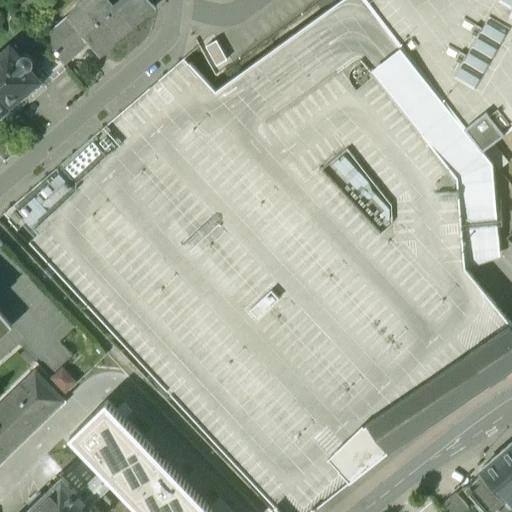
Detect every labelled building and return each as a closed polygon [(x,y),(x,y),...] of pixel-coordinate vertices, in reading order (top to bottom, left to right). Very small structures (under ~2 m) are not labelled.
[(364,0),(342,0),(215,92),(189,64),(188,65),(182,59),(3,214),(8,221),(17,231),(25,223),(37,236),(29,244),(275,505),(282,511),(309,511),(316,507),(316,506),(350,480),(389,449),(397,443),(397,444),(477,390),(476,389),(489,381),(490,382),(501,375),(502,376),(511,370),(511,324),(465,267),(455,175),(370,70),(379,63),(392,53),(400,46),(364,0)] [(76,26),(75,27),(89,43),(100,55),(155,8),(147,0),(121,0),(114,7),(107,0),(105,0),(94,10),(76,26)] [(121,0),(88,0),(87,2),(94,10),(105,0),(107,0),(114,7),(121,0)] [(364,0),(400,46),(426,77),(440,65),(487,26),(466,0),(364,0)] [(511,0),(466,0),(487,26),(510,8),(511,5),(511,0)] [(440,65),(426,77),(466,125),(486,150),(495,143),(511,128),(511,108),(502,96),(511,87),(511,5),(510,8),(487,26),(440,65)] [(74,23),(48,45),(65,64),(89,43),(75,27),(76,26),(74,23)] [(227,67),(208,32),(197,38),(198,42),(216,75),(227,67)] [(10,46),(0,54),(0,93),(13,108),(42,83),(38,79),(28,67),(31,65),(32,63),(33,60),(32,58),(30,56),(28,54),(25,54),(23,55),(20,57),(10,46)] [(455,175),(465,267),(477,262),(492,255),(500,251),(495,160),(486,150),(466,125),(426,77),(400,46),(392,53),(379,63),(370,70),(455,175)] [(511,87),(502,96),(511,108),(511,87)] [(0,93),(0,118),(13,108),(0,93)] [(511,162),(495,143),(486,150),(495,160),(503,169),(511,162)] [(0,310),(0,336),(13,326),(0,310)] [(75,384),(61,368),(50,378),(65,395),(74,387),(73,386),(75,384)] [(35,372),(0,405),(0,460),(63,400),(35,372)] [(100,469),(77,491),(89,504),(113,481),(142,511),(211,511),(106,402),(70,437),(100,469)] [(511,441),(479,470),(481,474),(511,507),(511,506),(511,441)] [(511,511),(511,506),(511,507),(481,474),(464,489),(465,492),(482,511),(511,511)] [(62,476),(24,511),(97,511),(89,504),(77,491),(62,476)]
